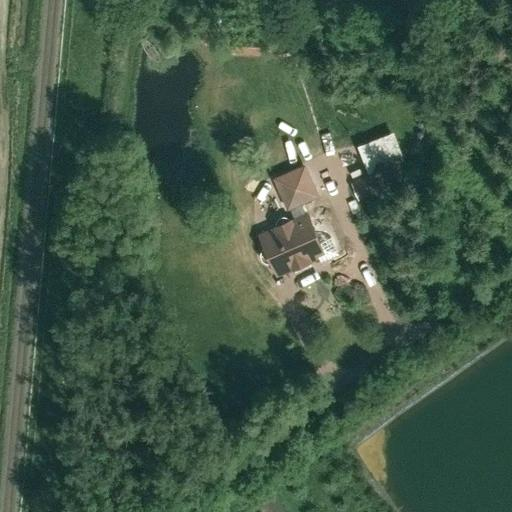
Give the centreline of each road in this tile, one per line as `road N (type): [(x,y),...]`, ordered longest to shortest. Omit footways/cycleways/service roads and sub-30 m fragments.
road 1 (unclassified): [(157,511),(511,275)]
road 2 (unknown): [(216,247),(258,356),(295,419)]
